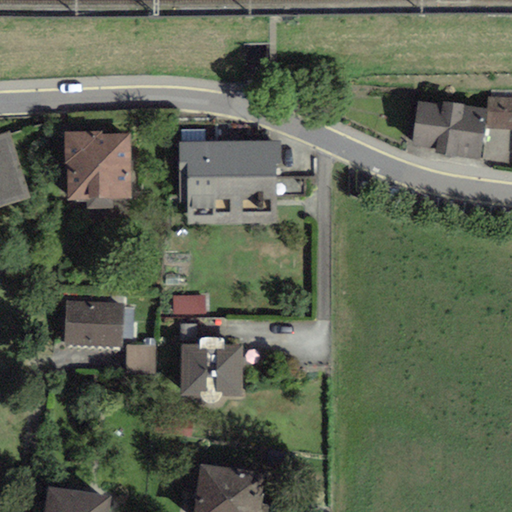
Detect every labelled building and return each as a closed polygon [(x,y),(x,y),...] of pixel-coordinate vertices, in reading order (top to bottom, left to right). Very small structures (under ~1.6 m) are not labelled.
[(511,97),(485,97),(488,110),(485,129),(511,130),(511,97)] [(440,105),(417,102),(411,147),(435,150),(434,155),(480,162),(485,129),(488,110),(440,103),(440,105)] [(9,138),(0,140),(0,210),(29,201),(9,138)] [(129,139),(66,140),(67,208),(130,207),(129,139)] [(279,144),(183,145),(183,166),(190,166),(191,222),(280,221),(279,144)] [(126,308),(66,305),(64,349),(124,352),(126,308)] [(244,353),(184,350),(182,402),(242,404),(244,353)] [(240,472),(186,465),(179,511),(245,511),(248,497),(237,496),(240,472)] [(108,511),(110,502),(48,494),(45,511),(108,511)]
